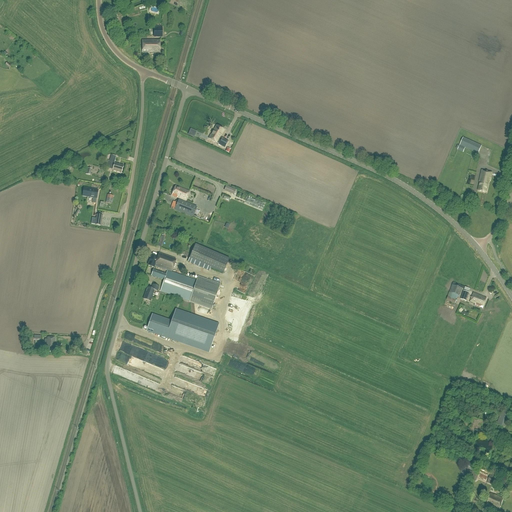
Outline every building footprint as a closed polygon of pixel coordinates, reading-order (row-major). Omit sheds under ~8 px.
[(162,38),(161,26),(154,27),(154,38),(162,38)] [(160,54),(160,40),(142,41),(142,53),(149,53),(149,54),(160,54)] [(211,136),(209,140),(217,144),(217,143),(219,144),(219,145),(225,148),(228,142),(222,138),(222,139),(220,137),(224,130),(217,126),(211,136)] [(482,147),(463,138),(457,150),(463,153),(465,148),(478,154),(482,147)] [(106,168),(113,170),(113,171),(122,173),(124,166),(115,164),(115,165),(114,164),(116,157),(111,155),(109,162),(108,161),(106,168)] [(492,173),(482,171),(478,191),(487,193),(489,184),(488,184),(489,181),(490,181),(492,173)] [(183,190),(175,186),(171,197),(177,199),(177,197),(186,201),(190,191),(183,189),(183,190)] [(82,197),(93,199),(92,204),(96,204),(97,199),(98,191),(88,189),(83,188),(82,197)] [(234,196),(245,201),(246,196),(236,192),(234,196)] [(178,202),(175,210),(194,218),(197,210),(178,202)] [(95,225),(101,226),(102,216),(96,215),(96,219),(92,218),(91,225),(95,225)] [(229,259),(195,244),(189,259),(223,273),(229,259)] [(176,260),(159,254),(157,258),(151,256),(148,266),(154,268),(154,267),(167,272),(166,275),(153,270),(151,276),(164,281),(160,292),(211,310),(220,286),(198,278),(196,282),(171,273),(176,260)] [(244,275),(233,300),(242,303),(253,279),(244,275)] [(159,288),(152,285),(151,290),(147,288),(143,300),(150,302),(154,291),(158,292),(159,288)] [(453,285),(449,298),(458,301),(463,289),(453,285)] [(462,296),(464,297),(463,299),(467,301),(470,294),(464,291),(462,296)] [(485,298),(473,294),(470,303),(475,305),(475,307),(481,309),(485,298)] [(151,315),(147,328),(146,328),(146,327),(143,326),(141,329),(145,330),(145,329),(146,330),(208,352),(217,325),(175,310),(171,322),(151,315)] [(54,338),(47,338),(47,340),(45,340),(45,343),(47,343),(47,348),(54,349),(54,346),(53,346),(53,343),(54,343),(54,338)] [(122,356),(120,362),(140,369),(141,366),(138,365),(139,362),(125,357),(122,356)] [(213,369),(191,362),(189,369),(215,377),(217,368),(213,367),(213,369)] [(208,399),(210,392),(200,389),(198,396),(208,399)] [(511,414),(502,410),(496,425),(506,428),(511,414)] [(481,478),(482,478),(482,481),(487,483),(489,475),(482,473),(481,478)] [(494,495),(491,494),(486,504),(499,510),(503,499),(494,496),(494,495)]
